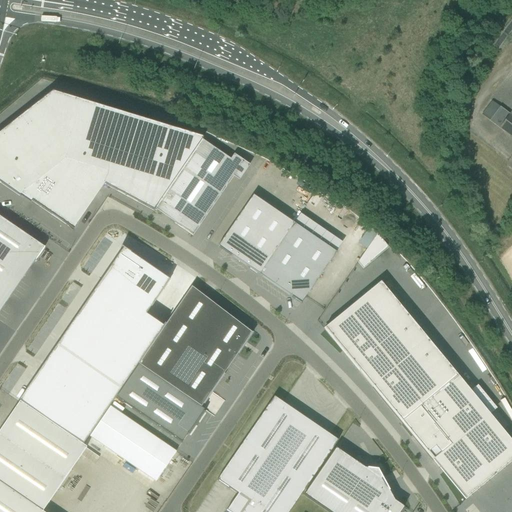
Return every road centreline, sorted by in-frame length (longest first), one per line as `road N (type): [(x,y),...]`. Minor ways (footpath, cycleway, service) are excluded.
road 1 (unclassified): [(289,338),(215,273),(114,215),(99,221),(0,368)]
road 2 (primary): [(0,14),(139,41),(326,119)]
road 3 (primary): [(326,119),(290,86),(222,50),(140,19),(55,0)]
road 4 (primary): [(511,334),(422,206),(326,119)]
road 5 (unclassified): [(436,511),(374,425),(289,338)]
road 6 (unclassified): [(170,511),(289,338)]
